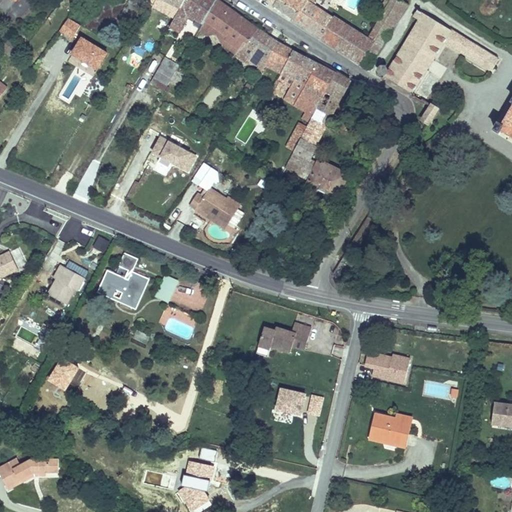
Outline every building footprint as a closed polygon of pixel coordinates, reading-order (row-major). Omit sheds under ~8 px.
[(156,3),(154,6),(159,9),(164,0),(173,0),(184,6),(187,0),(152,0),(152,1),(156,3)] [(187,0),(184,6),(173,25),(184,32),(190,22),(186,20),(192,11),(196,13),(209,19),(209,18),(219,0),(187,0)] [(263,47),(274,31),(247,13),(228,0),(219,0),(209,18),(233,34),(230,38),(227,43),(241,53),(244,47),(251,38),(263,47)] [(280,0),(297,13),(299,14),(307,0),(280,0)] [(307,0),(299,14),(327,32),(338,13),(320,0),(307,0)] [(393,33),(413,0),(394,0),(380,25),(384,28),(393,33)] [(391,72),(415,88),(450,35),(498,64),(504,54),(428,7),(424,4),(418,13),(426,18),(391,72)] [(186,20),(190,22),(196,13),(192,11),(186,20)] [(338,13),(327,32),(338,39),(350,18),(339,11),(338,13)] [(209,19),(202,30),(211,36),(220,32),(230,38),(233,34),(209,18),(209,19)] [(347,46),(367,58),(384,28),(380,25),(374,34),(350,18),(338,39),(347,46)] [(11,35),(0,26),(0,40),(4,44),(11,35)] [(367,58),(375,63),(393,33),(384,28),(367,58)] [(268,63),(283,38),(274,31),(263,47),(256,57),(257,57),(268,63)] [(244,47),(256,57),(263,47),(251,38),(244,47)] [(286,70),(297,45),(283,38),(268,63),(269,63),(286,70)] [(298,148),(305,135),(317,112),(326,94),(340,67),(314,54),(297,45),(286,70),(281,77),(272,92),(278,96),(287,79),(295,84),(288,95),(309,107),(305,122),(293,145),(298,148)] [(158,74),(173,82),(183,64),(173,58),(171,62),(166,60),(158,74)] [(317,112),(332,120),(355,77),(341,68),(340,67),(326,94),(317,112)] [(0,98),(8,88),(0,81),(0,98)] [(212,108),(220,91),(211,87),(203,104),(212,108)] [(432,118),(433,117),(442,102),(437,99),(436,100),(427,115),(432,118)] [(511,109),(502,126),(499,123),(494,131),(500,135),(502,131),(511,137),(511,109)] [(305,135),(320,144),(332,120),(317,112),(305,135)] [(313,157),(320,144),(305,135),(298,148),(290,163),(297,166),(295,168),(315,178),(313,180),(342,195),(353,172),(324,156),(321,161),(313,157)] [(150,160),(190,176),(199,155),(158,139),(150,160)] [(202,163),(192,183),(199,187),(202,181),(215,187),(221,173),(202,163)] [(207,194),(199,206),(202,208),(204,204),(233,223),(244,207),(214,188),(210,196),(207,194)] [(195,204),(199,206),(207,194),(203,192),(195,204)] [(345,234),(353,243),(365,232),(357,223),(345,234)] [(93,248),(105,253),(110,240),(98,236),(93,248)] [(0,283),(9,269),(27,261),(20,241),(0,249),(0,283)] [(134,246),(123,266),(131,270),(141,249),(134,246)] [(141,249),(131,270),(139,274),(144,264),(148,253),(141,249)] [(69,271),(76,258),(70,254),(62,266),(66,269),(69,271)] [(94,269),(76,258),(69,271),(66,269),(57,284),(74,296),(83,280),(86,282),(94,269)] [(117,263),(113,274),(130,283),(139,287),(151,293),(160,272),(144,264),(139,274),(131,270),(123,266),(117,263)] [(189,272),(176,266),(165,288),(177,293),(189,272)] [(130,283),(113,274),(108,285),(126,293),(130,283)] [(130,283),(126,293),(135,297),(139,287),(130,283)] [(147,303),(151,293),(139,287),(135,297),(147,303)] [(271,318),(265,338),(276,342),(277,338),(298,344),(299,337),(301,330),(315,333),(319,317),(303,312),(300,322),(283,317),(281,321),(271,318)] [(312,341),(315,333),(301,330),(299,337),(312,341)] [(133,339),(146,344),(149,337),(136,332),(133,339)] [(276,342),(265,338),(263,345),(274,349),(276,342)] [(405,386),(411,360),(369,349),(362,375),(405,386)] [(274,412),(301,420),(307,396),(280,388),(274,412)] [(511,408),(510,408),(511,405),(495,403),(493,426),(511,428),(511,408)] [(381,430),(416,440),(422,417),(406,413),(385,407),(381,430)] [(406,413),(422,417),(423,412),(407,408),(406,413)] [(23,450),(16,453),(20,460),(27,457),(23,450)] [(196,460),(220,466),(210,450),(196,460)] [(14,482),(27,475),(24,471),(31,468),(36,465),(50,464),(64,464),(63,452),(35,452),(27,457),(20,460),(16,453),(2,460),(14,482)] [(216,480),(220,466),(196,460),(193,473),(196,475),(195,484),(186,488),(195,504),(191,506),(192,509),(213,498),(216,497),(210,487),(218,484),(216,480)] [(24,471),(27,475),(40,469),(50,469),(50,464),(36,465),(31,468),(24,471)] [(200,511),(216,504),(213,498),(192,509),(194,511),(200,511)]
